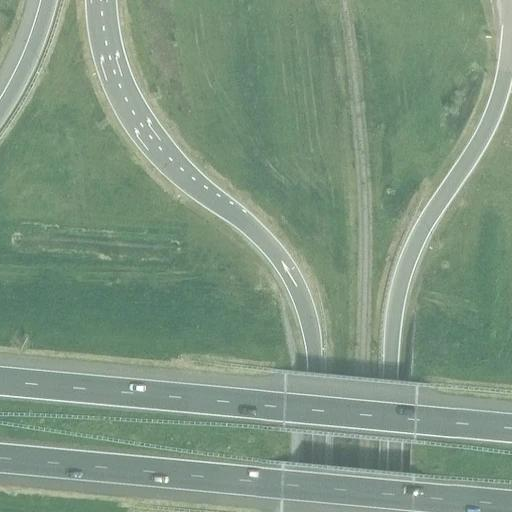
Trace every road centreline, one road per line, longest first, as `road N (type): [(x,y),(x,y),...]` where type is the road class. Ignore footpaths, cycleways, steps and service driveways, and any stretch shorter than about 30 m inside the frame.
road 1 (motorway): [(307,511),(310,338),(290,273),(256,233),(156,157),(124,115),(99,51),(92,0)]
road 2 (motorway): [(510,0),(503,81),(489,125),(419,230),(394,301),(384,511)]
road 3 (motorway): [(511,429),(0,380)]
road 4 (motorway): [(0,458),(511,505)]
